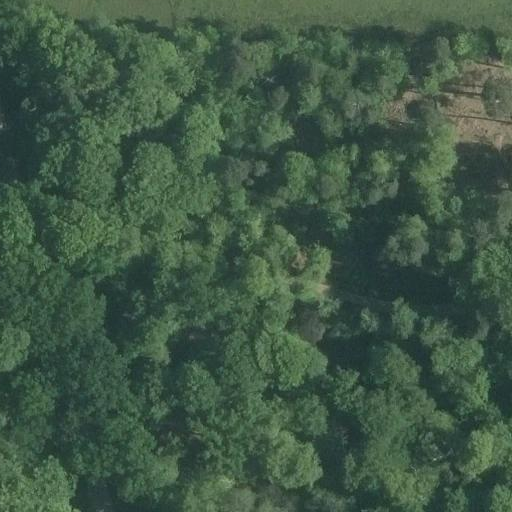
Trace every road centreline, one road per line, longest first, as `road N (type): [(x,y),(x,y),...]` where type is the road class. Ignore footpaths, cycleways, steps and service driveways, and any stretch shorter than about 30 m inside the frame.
road 1 (track): [(511,302),(471,312),(389,310),(265,274),(28,233)]
road 2 (track): [(102,511),(28,233)]
